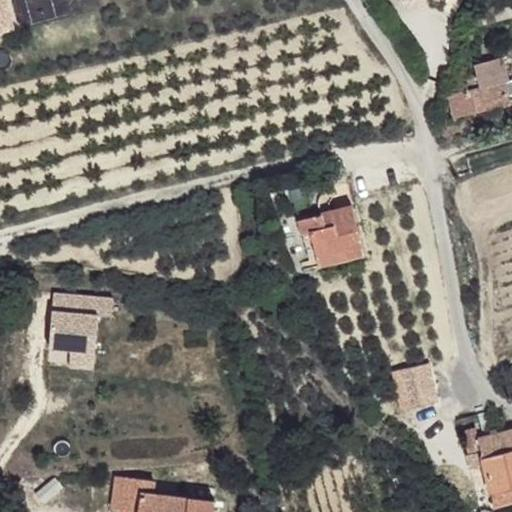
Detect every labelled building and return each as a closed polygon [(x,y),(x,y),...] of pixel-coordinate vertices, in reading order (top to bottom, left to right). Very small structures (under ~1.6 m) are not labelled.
[(426,0),(442,9),(446,0),(426,0)] [(464,80),(464,88),(504,79),(511,77),(506,54),(476,63),(478,76),(464,80)] [(450,92),(456,115),(510,101),(504,79),(464,88),(450,92)] [(357,256),(347,208),(297,218),(299,233),(305,232),(311,258),(334,253),(336,262),(357,256)] [(336,262),(334,253),(311,258),(313,266),(336,262)] [(511,429),(500,432),(476,438),(486,488),(511,483),(511,429)] [(211,511),(213,505),(140,498),(142,481),(113,478),(110,511),(211,511)] [(511,498),(511,483),(486,488),(489,503),(511,498)]
